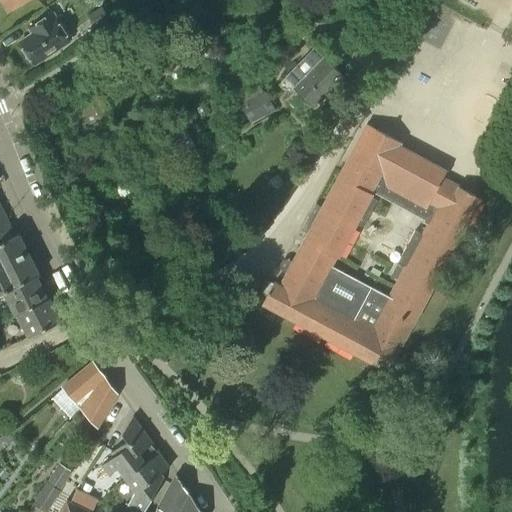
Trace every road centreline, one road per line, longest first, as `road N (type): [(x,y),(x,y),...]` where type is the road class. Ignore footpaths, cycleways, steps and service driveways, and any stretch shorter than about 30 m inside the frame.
road 1 (unclassified): [(101,341),(256,254),(360,97),(346,0)]
road 2 (residential): [(87,320),(0,124)]
road 3 (residential): [(218,511),(101,341)]
